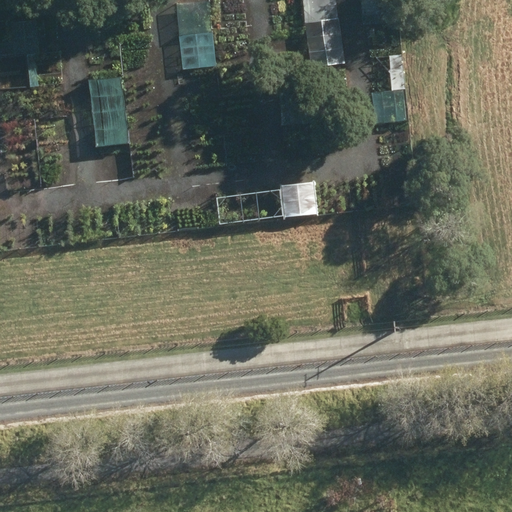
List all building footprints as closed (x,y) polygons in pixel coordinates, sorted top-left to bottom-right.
[(301,0),(304,24),(337,22),(335,0),(301,0)] [(359,0),(362,28),(396,24),(393,0),(359,0)] [(80,15),(84,50),(118,46),(114,12),(80,15)] [(0,57),(0,92),(63,87),(60,53),(41,55),(38,22),(10,25),(12,57),(0,57)] [(180,37),(183,71),(215,69),(212,35),(180,37)] [(389,58),(392,93),(404,92),(401,57),(389,58)] [(88,83),(95,150),(128,147),(120,79),(88,83)] [(312,84),(278,87),(281,125),(314,122),(312,84)] [(371,96),(374,127),(406,125),(403,93),(371,96)] [(282,188),(284,220),(317,218),(315,186),(282,188)] [(171,227),(201,225),(200,207),(170,209),(171,227)]
